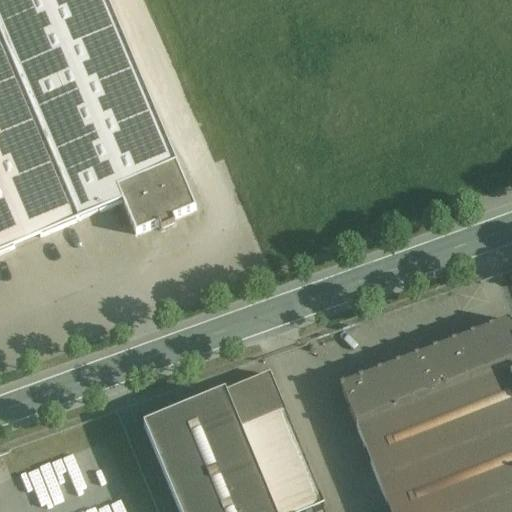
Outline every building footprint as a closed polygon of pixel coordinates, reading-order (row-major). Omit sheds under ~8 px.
[(0,0),(0,257),(125,206),(115,182),(175,157),(106,0),(0,0)] [(137,234),(197,208),(175,157),(115,182),(125,206),(137,234)] [(511,511),(511,323),(340,389),(388,511),(511,511)] [(295,405),(280,370),(236,388),(251,423),(295,405)] [(236,388),(155,421),(193,511),(287,511),(251,423),(236,388)]
